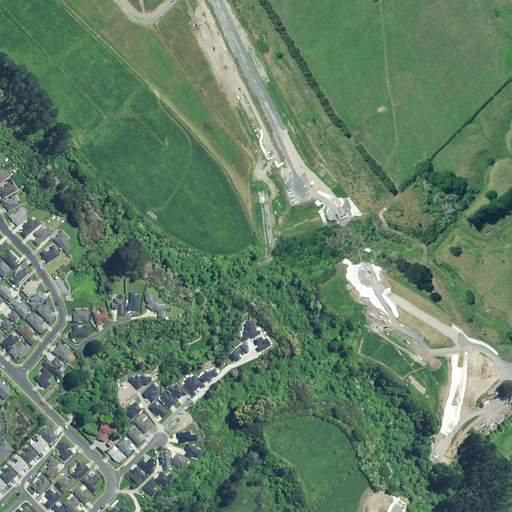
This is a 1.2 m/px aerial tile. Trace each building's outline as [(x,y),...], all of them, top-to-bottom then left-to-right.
[(0,184),(9,175),(5,171),(3,173),(1,170),(0,169),(0,184)] [(3,200),(18,191),(13,184),(12,184),(10,181),(4,185),(5,187),(2,188),(1,187),(0,187),(0,196),(0,197),(1,197),(3,200)] [(15,196),(3,202),(4,205),(3,205),(5,208),(6,208),(8,212),(20,205),(15,196)] [(26,215),(19,208),(15,212),(15,213),(13,215),(11,213),(8,217),(12,220),(11,221),(13,223),(13,222),(17,226),(21,221),(20,220),(26,215)] [(25,238),(40,224),(35,219),(33,221),(30,219),(22,227),(23,228),(22,229),(24,231),(21,234),(25,238)] [(37,229),(32,234),(37,238),(33,242),(37,246),(51,233),(50,233),(53,231),(49,226),(46,229),(44,226),(38,231),(37,229)] [(67,237),(61,231),(56,236),(57,237),(54,240),(66,252),(71,248),(66,242),(67,241),(65,238),(67,237)] [(60,255),(53,245),(49,248),(50,250),(46,253),(44,250),(40,253),(42,255),(40,256),(46,265),(60,255)] [(17,259),(9,251),(2,258),(14,270),(19,265),(15,261),(17,259)] [(8,269),(1,262),(0,262),(0,274),(4,278),(10,272),(7,270),(8,269)] [(30,273),(25,268),(22,272),(21,271),(16,275),(14,274),(9,279),(16,286),(30,273)] [(38,287),(31,280),(23,288),(24,289),(22,291),(28,297),(38,287)] [(5,288),(1,285),(0,286),(0,294),(5,300),(6,299),(10,303),(14,299),(9,294),(11,293),(6,288),(5,288)] [(46,299),(39,291),(33,296),(34,297),(30,300),(31,302),(29,304),(32,308),(40,302),(41,303),(46,299)] [(139,311),(139,295),(134,295),(134,293),(130,293),(129,304),(128,304),(128,311),(133,311),(135,311),(139,311)] [(113,310),(117,310),(117,315),(125,316),(125,294),(119,294),(119,295),(119,298),(113,298),(113,303),(111,303),(111,309),(113,309),(113,310)] [(158,317),(164,317),(164,312),(165,312),(165,306),(158,306),(156,303),(157,301),(154,298),(152,300),(151,298),(150,294),(145,295),(145,301),(148,304),(146,306),(150,310),(152,308),(156,312),(157,312),(158,317)] [(19,305),(16,301),(11,304),(15,308),(14,309),(23,319),(29,313),(25,309),(26,308),(21,303),(19,305)] [(39,307),(36,310),(49,323),(53,318),(48,313),(50,311),(48,309),(50,306),(47,303),(44,306),(44,305),(40,308),(39,307)] [(92,312),(97,326),(102,324),(102,323),(109,321),(105,308),(100,309),(101,313),(98,314),(96,311),(92,312)] [(88,309),(84,309),(83,311),(80,311),(80,310),(73,309),(73,322),(79,322),(79,321),(87,322),(88,309)] [(19,317),(13,311),(7,317),(11,321),(12,321),(14,323),(17,320),(16,320),(19,317)] [(43,324),(35,315),(32,318),(30,316),(26,320),(40,335),(45,331),(41,326),(43,324)] [(253,317),(247,317),(247,320),(245,320),(246,327),(244,327),(244,332),(243,332),(243,336),(248,336),(248,334),(251,334),(255,334),(255,332),(257,332),(257,331),(260,331),(260,327),(257,327),(256,324),(255,324),(254,319),(253,319),(253,317)] [(12,325),(6,319),(0,324),(7,331),(10,328),(9,327),(12,325)] [(34,334),(26,326),(23,329),(21,326),(17,331),(31,345),(35,341),(31,337),(34,334)] [(78,328),(77,326),(73,326),(73,332),(70,332),(70,338),(88,337),(87,326),(83,326),(83,328),(78,328)] [(11,334),(1,344),(3,347),(4,349),(5,348),(8,352),(13,348),(12,347),(19,339),(16,336),(14,337),(11,334)] [(256,347),(258,351),(264,348),(264,347),(268,345),(264,338),(261,339),(259,336),(253,339),(257,346),(256,347)] [(31,348),(27,344),(25,346),(22,344),(16,350),(15,349),(10,354),(15,359),(17,357),(19,359),(31,348)] [(60,344),(53,352),(57,356),(58,355),(69,364),(72,361),(67,357),(70,353),(68,350),(69,349),(63,345),(63,346),(60,344)] [(243,355),(245,353),(244,352),(246,350),(240,344),(234,350),(238,354),(240,352),(243,355)] [(238,354),(234,350),(228,356),(233,361),(235,359),(237,361),(239,359),(236,356),(238,354)] [(47,360),(43,364),(60,377),(63,373),(59,370),(62,365),(59,363),(60,361),(56,357),(51,363),(47,360)] [(52,376),(44,367),(40,371),(43,374),(40,377),(38,375),(34,379),(38,383),(37,385),(42,390),(43,389),(45,390),(51,385),(47,381),(52,376)] [(206,371),(204,373),(208,377),(210,375),(212,378),(216,374),(214,372),(213,371),(211,369),(208,372),(206,371)] [(204,373),(204,372),(200,376),(201,377),(198,379),(202,382),(204,381),(205,382),(209,378),(208,377),(204,373)] [(189,376),(186,379),(196,389),(199,386),(201,388),(204,386),(193,375),(190,378),(189,376)] [(140,376),(140,378),(139,378),(137,376),(133,379),(131,377),(128,380),(137,390),(142,386),(141,384),(143,384),(143,385),(148,385),(148,382),(151,382),(151,377),(145,377),(140,376)] [(196,389),(186,379),(184,381),(186,382),(183,385),(193,396),(195,394),(193,392),(196,389)] [(1,383),(0,383),(0,395),(0,396),(4,400),(10,394),(8,392),(10,390),(4,384),(3,385),(1,383)] [(157,387),(153,384),(142,394),(146,398),(147,398),(151,403),(156,398),(154,396),(158,393),(155,390),(157,389),(156,389),(157,387)] [(170,386),(167,389),(176,397),(178,399),(182,395),(182,396),(183,395),(184,396),(187,393),(182,388),(181,389),(177,385),(173,388),(170,386)] [(168,396),(164,392),(161,395),(162,395),(160,397),(166,403),(164,404),(169,409),(173,405),(174,405),(176,402),(170,395),(168,396)] [(129,410),(126,413),(132,419),(137,413),(138,414),(141,410),(138,406),(139,405),(135,402),(128,409),(129,410)] [(152,405),(149,408),(153,412),(154,411),(158,416),(160,414),(163,418),(168,413),(159,405),(158,406),(155,403),(152,405)] [(137,418),(133,422),(145,433),(149,429),(150,429),(153,426),(149,422),(150,421),(147,418),(143,422),(141,419),(139,421),(137,418)] [(453,434),(455,430),(454,429),(456,425),(449,422),(444,432),(451,435),(452,433),(453,434)] [(114,428),(100,424),(98,432),(99,432),(97,439),(105,442),(107,435),(112,436),(114,428)] [(130,430),(126,433),(137,445),(142,440),(137,436),(141,433),(136,427),(131,431),(130,430)] [(44,429),(39,433),(50,444),(57,438),(53,434),(54,434),(52,432),(54,431),(52,429),(51,431),(49,429),(46,431),(44,429)] [(178,439),(179,444),(186,443),(185,442),(196,440),(195,435),(190,436),(189,432),(177,434),(178,439)] [(48,445),(39,436),(36,439),(38,441),(37,443),(43,449),(45,448),(48,445)] [(110,439),(105,444),(108,447),(113,442),(114,442),(110,439)] [(126,442),(123,439),(117,445),(127,456),(132,451),(128,448),(129,446),(129,445),(132,442),(129,439),(126,442)] [(0,461),(12,450),(8,445),(9,445),(4,440),(0,444),(0,461)] [(42,450),(43,449),(37,443),(35,444),(33,442),(30,445),(39,454),(42,451),(42,450)] [(63,458),(65,461),(69,458),(68,457),(72,454),(68,448),(69,447),(67,445),(65,443),(64,444),(63,442),(59,444),(60,445),(57,447),(60,450),(59,451),(61,454),(60,455),(62,459),(63,458)] [(451,447),(443,443),(441,448),(449,452),(451,447)] [(194,447),(187,444),(184,450),(186,451),(185,456),(190,458),(191,456),(197,458),(200,450),(194,448),(194,447)] [(37,455),(29,447),(26,450),(28,452),(26,453),(33,460),(34,458),(37,455)] [(122,460),(125,457),(122,453),(121,454),(114,447),(107,453),(111,456),(110,457),(115,462),(116,461),(117,463),(121,459),(122,460)] [(32,461),(33,460),(26,453),(25,454),(23,452),(20,456),(28,464),(32,461)] [(169,464),(168,455),(167,455),(167,452),(160,453),(161,456),(159,456),(160,465),(163,465),(163,470),(169,469),(168,464),(169,464)] [(181,457),(177,454),(172,459),(174,460),(172,462),(174,463),(173,464),(178,468),(179,467),(181,468),(183,466),(184,466),(188,460),(185,458),(184,458),(181,456),(181,457)] [(27,466),(18,457),(15,460),(17,462),(16,463),(22,470),(24,468),(24,469),(27,466)] [(48,461),(49,462),(47,465),(48,467),(46,468),(48,470),(45,473),(49,478),(48,478),(49,479),(54,475),(55,475),(60,471),(56,468),(58,466),(57,465),(59,463),(55,459),(54,460),(52,457),(48,461)] [(142,460),(138,465),(149,475),(153,471),(151,469),(155,465),(153,463),(154,461),(151,458),(146,464),(142,460)] [(83,465),(80,462),(77,466),(77,467),(75,469),(76,471),(72,475),(77,481),(89,470),(84,464),(83,465)] [(21,471),(22,470),(16,463),(14,465),(12,463),(9,466),(18,475),(21,471)] [(141,470),(137,466),(133,470),(135,473),(132,475),(132,476),(130,478),(138,486),(147,477),(144,474),(140,471),(141,470)] [(17,476),(8,467),(5,470),(7,472),(6,473),(12,480),(14,478),(17,476)] [(160,484),(164,487),(172,479),(171,478),(173,476),(170,473),(166,477),(162,472),(159,475),(159,476),(155,480),(160,485),(160,484)] [(11,481),(12,480),(6,473),(4,475),(2,473),(0,474),(0,476),(8,485),(11,481)] [(84,478),(81,481),(93,493),(97,489),(94,486),(99,481),(98,481),(101,479),(96,474),(91,479),(90,478),(87,480),(84,478)] [(51,484),(44,477),(40,481),(39,480),(31,488),(38,495),(39,494),(40,495),(51,484)] [(60,479),(57,482),(62,487),(59,489),(64,494),(76,482),(72,478),(68,482),(64,478),(62,480),(60,479)] [(155,482),(152,479),(142,489),(146,493),(146,492),(148,494),(149,493),(152,496),(156,492),(153,489),(156,485),(154,483),(155,482)] [(88,493),(85,490),(83,492),(79,488),(78,489),(78,488),(73,492),(75,494),(75,495),(84,505),(88,501),(89,502),(93,497),(90,494),(89,495),(87,493),(88,493)] [(44,504),(49,508),(61,497),(56,492),(54,494),(49,489),(46,492),(47,493),(45,496),(49,500),(44,504)] [(80,503),(74,497),(69,501),(68,500),(63,504),(71,511),(79,511),(76,508),(78,505),(80,503)]
